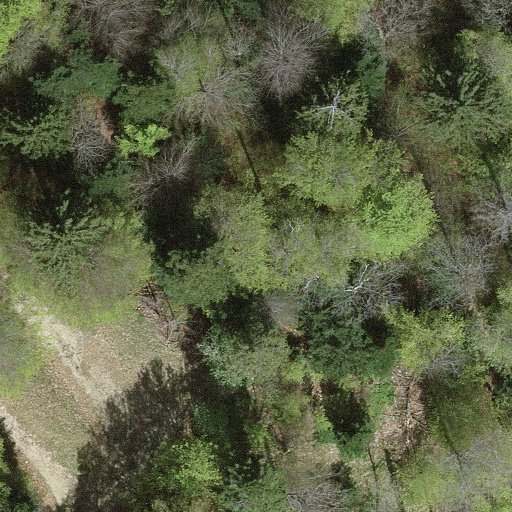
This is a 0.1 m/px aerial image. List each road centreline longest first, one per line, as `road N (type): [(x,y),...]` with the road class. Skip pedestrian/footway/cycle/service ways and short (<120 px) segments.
road 1 (track): [(0,283),(91,356),(133,406),(136,459),(129,477),(104,492)]
road 2 (track): [(0,417),(58,476),(104,492)]
